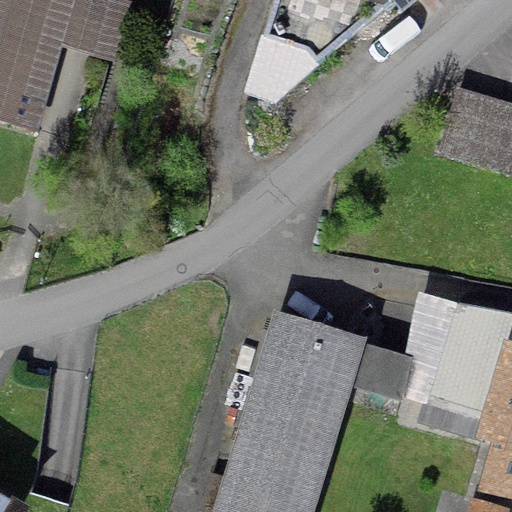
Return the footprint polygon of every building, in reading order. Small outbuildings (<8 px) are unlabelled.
[(0,0),(0,124),(31,133),(68,0),(0,0)] [(275,0),(245,98),(273,106),(397,0),(275,0)] [(511,109),(455,92),(436,154),(511,177),(511,130),(507,129),(511,111),(511,109)] [(511,409),(511,433),(494,495),(511,500),(511,323),(451,313),(418,424),(481,442),(493,404),(511,409)] [(274,323),(217,511),(308,511),(357,348),(274,323)]
